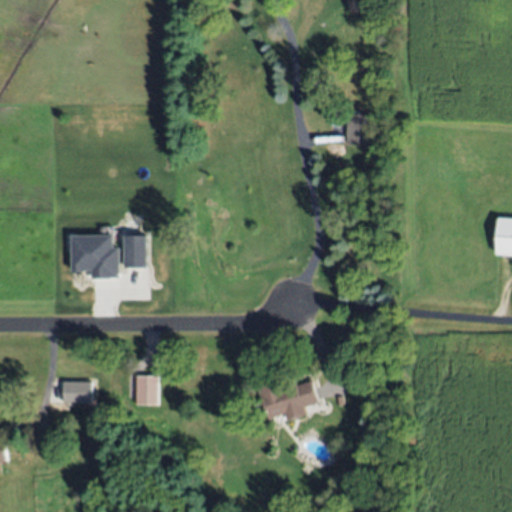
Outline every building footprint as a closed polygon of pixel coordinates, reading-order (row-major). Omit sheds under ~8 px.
[(347,114),(371,114),(371,146),(347,146),(347,114)] [(511,251),(495,250),(498,213),(511,214),(511,251)] [(72,236),(72,273),(92,272),(93,279),(120,279),(120,248),(114,248),(114,235),(72,236)] [(125,235),(125,269),(148,268),(148,235),(125,235)] [(159,375),(159,404),(136,405),(136,376),(159,375)] [(313,380),(320,401),(304,407),(307,414),(287,420),(285,413),(268,418),(256,383),(280,375),(284,387),(296,383),(297,385),(313,380)] [(96,380),(96,403),(64,403),(64,379),(96,380)] [(335,397),(342,396),(344,404),(337,406),(335,397)] [(48,463),(47,455),(57,453),(59,461),(48,463)]
